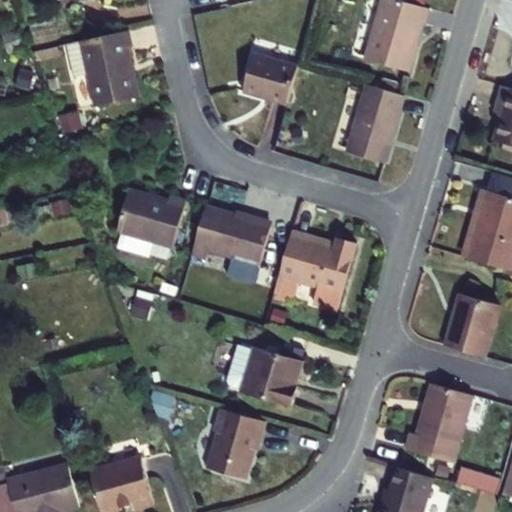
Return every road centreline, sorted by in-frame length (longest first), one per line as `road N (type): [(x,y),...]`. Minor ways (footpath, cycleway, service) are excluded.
road 1 (residential): [(410,216),(231,166),(209,150),(186,104),(170,0)]
road 2 (residential): [(410,216),(472,0)]
road 3 (residential): [(270,511),(326,475),(374,348)]
road 4 (residential): [(374,348),(511,387)]
road 5 (residential): [(374,348),(410,216)]
